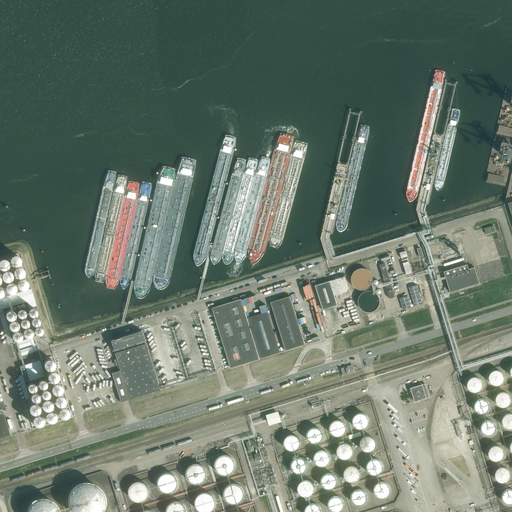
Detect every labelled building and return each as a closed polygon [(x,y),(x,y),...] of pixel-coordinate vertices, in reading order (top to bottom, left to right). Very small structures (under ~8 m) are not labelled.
[(494,226),(484,229),(486,234),(495,231),(494,226)] [(405,251),(399,253),(402,261),(408,260),(405,251)] [(497,260),(486,264),(490,277),(501,273),(497,260)] [(393,288),(385,263),(380,264),(387,289),(393,288)] [(450,292),(479,283),(475,267),(469,269),(467,265),(444,272),(450,292)] [(345,277),(335,280),(315,286),(323,310),(338,305),(335,296),(350,291),(345,277)] [(409,287),(415,306),(423,304),(417,285),(409,287)] [(31,289),(17,294),(20,304),(26,302),(27,303),(29,307),(31,308),(36,306),(31,289)] [(396,297),(393,289),(388,291),(390,299),(396,297)] [(431,289),(423,291),(426,303),(435,300),(431,289)] [(271,302),(286,351),(305,345),(290,296),(271,302)] [(403,310),(411,307),(408,296),(400,298),(403,310)] [(222,340),(231,368),(260,359),(241,299),(212,308),(213,309),(189,317),(198,347),(222,340)] [(280,352),(268,312),(247,318),(260,358),(280,352)] [(376,322),(385,320),(384,314),(375,316),(376,322)] [(193,380),(184,351),(158,359),(155,348),(165,345),(163,339),(164,338),(163,337),(162,337),(161,331),(148,335),(148,336),(143,337),(141,330),(110,340),(113,350),(114,350),(115,353),(114,353),(120,371),(111,373),(120,402),(193,380)] [(349,366),(342,368),(342,369),(342,371),(343,375),(342,375),(342,376),(354,372),(353,366),(349,367),(349,366)] [(505,379),(505,378),(505,376),(505,375),(504,373),(503,372),(502,371),(500,370),(499,369),(497,369),(495,369),(494,370),(492,370),(491,371),(490,372),(489,374),(488,375),(488,377),(488,378),(488,380),(489,382),(490,383),(491,384),(492,385),(494,386),(495,386),(497,386),(499,386),(500,385),(502,385),(503,384),(504,382),(505,381),(505,379)] [(484,387),(484,385),(484,384),(483,382),(482,381),(481,379),(480,378),(479,377),(477,377),(476,377),(474,377),(472,377),(471,378),(470,379),(469,380),(468,381),(467,383),(467,384),(467,386),(467,388),(468,389),(469,390),(470,392),(471,393),(473,393),(474,394),(476,394),(477,393),(479,393),(480,392),(481,391),(482,390),(483,388),(484,387)] [(425,384),(410,388),(408,389),(413,403),(415,402),(427,398),(429,398),(425,384)] [(0,439),(10,436),(5,420),(2,408),(5,407),(3,401),(0,391),(0,439)] [(511,401),(511,400),(511,398),(511,396),(510,395),(509,394),(508,393),(507,392),(505,391),(503,391),(502,391),(500,392),(499,392),(497,393),(496,394),(495,396),(495,397),(495,399),(495,400),(495,402),(496,404),(496,405),(498,406),(499,407),(500,408),(502,408),(504,408),(505,408),(507,407),(508,407),(509,405),(510,404),(511,403),(511,401)] [(490,408),(490,406),(490,404),(490,403),(489,401),(488,400),(487,399),(485,398),(484,398),(482,398),(481,398),(479,398),(477,399),(476,400),(475,401),(474,402),(474,404),(473,405),(473,407),(474,409),(474,410),(475,411),(476,413),(478,414),(479,414),(481,415),(482,415),(484,414),(485,414),(487,413),(488,412),(489,411),(490,409),(490,408)] [(33,429),(40,427),(34,408),(27,410),(33,429)] [(370,420),(370,419),(369,417),(368,415),(368,414),(366,413),(365,412),(363,412),(361,412),(359,412),(358,413),(356,414),(355,414),(355,415),(354,417),(353,419),(353,420),(353,422),(354,424),(355,425),(356,426),(357,427),(358,428),(360,429),(361,429),(363,429),(364,428),(366,427),(367,427),(368,426),(369,424),(370,422),(370,420)] [(511,412),(511,413),(510,413),(509,413),(507,413),(506,414),(504,415),(503,416),(502,417),(502,419),(501,420),(501,422),(502,424),(502,425),(503,426),(504,428),(506,429),(507,429),(509,430),(510,430),(511,429),(511,412)] [(347,427),(347,426),(347,424),(346,422),(344,421),(343,420),(342,419),(340,419),(339,419),(337,419),(336,419),(334,420),(333,421),(331,423),(331,424),(330,426),(330,427),(330,429),(331,431),(332,432),(333,433),(334,435),(336,435),(338,436),(340,436),(341,435),(343,435),(344,434),(346,432),(347,431),(347,429),(347,427)] [(496,429),(497,428),(496,426),(496,424),(495,423),(494,422),(493,421),(492,420),(490,419),(488,419),(487,419),(485,420),(484,420),(482,421),(481,422),(480,424),(480,425),(480,427),(480,428),(480,430),(480,432),(481,433),(482,434),(484,435),(485,436),(487,436),(488,436),(490,436),(492,435),(493,435),(494,433),(495,432),(496,431),(496,429)] [(324,434),(324,433),(323,431),(323,430),(321,428),(320,427),(318,426),(317,426),(315,426),(313,426),(312,426),(311,427),(309,428),(308,430),(308,431),(307,433),(307,434),(307,436),(308,438),(308,439),(309,440),(311,441),(312,442),(313,442),(315,443),(317,443),(319,442),(320,441),(321,440),(323,439),(323,438),(324,436),(324,434)] [(301,441),(301,440),(300,438),(300,437),(299,435),(297,434),(296,433),(294,433),(293,433),(291,433),(290,433),(288,434),(287,435),(286,436),(285,438),(284,439),(284,441),(284,442),(285,444),(285,446),(286,447),(288,448),(289,449),(290,449),(292,450),(294,450),(296,449),(297,449),(299,447),(300,446),(300,445),(301,443),(301,441)] [(377,443),(377,441),(377,440),(376,438),(375,437),(374,436),(372,435),(371,435),(369,434),(367,435),(366,435),(364,436),(363,437),(362,438),(361,440),(361,441),(360,443),(361,445),(361,446),(362,448),(363,449),(364,450),(365,451),(367,451),(368,451),(370,451),(372,451),(373,450),(375,449),(376,448),(377,446),(377,445),(377,443)] [(354,450),(354,449),(353,447),(353,446),(352,444),(350,443),(348,442),(347,442),(346,442),(344,442),(342,442),(341,443),(340,444),(338,445),(338,446),(337,448),(337,450),(337,451),(337,453),(338,455),(339,456),(341,457),(342,458),(343,458),(345,459),(347,459),(348,458),(350,457),(351,456),(353,455),(353,453),(354,452),(354,450)] [(504,455),(505,453),(504,452),(504,450),(503,449),(502,448),(501,446),(500,446),(498,445),(496,445),(495,445),(493,445),(492,446),(490,447),(489,448),(488,450),(488,451),(487,453),(488,454),(488,456),(488,457),(489,459),(490,460),(492,461),(493,461),(495,462),(496,462),(498,462),(500,461),(501,460),(502,459),(503,458),(504,457),(504,455)] [(331,457),(331,456),(331,454),(330,453),(329,451),(328,450),(326,449),(325,449),(323,449),(322,449),(320,449),(319,450),(317,451),(316,452),(315,453),(315,455),(314,457),(314,459),(315,460),(315,461),(316,463),(318,464),(319,465),(321,466),(322,466),(324,466),(326,465),(327,465),(328,464),(330,463),(331,461),(331,459),(331,457)] [(237,465),(237,463),(237,461),(237,459),(236,457),(234,456),(233,454),(231,453),(229,453),(227,452),(225,452),(223,453),(221,454),(220,455),(218,456),(217,458),(217,460),(216,462),(216,464),(217,466),(217,468),(218,469),(220,471),(221,472),(223,473),(225,473),(227,473),(229,473),(231,473),(233,472),(234,470),(236,469),(237,467),(237,465)] [(308,465),(308,463),(307,461),(306,460),(305,459),(304,458),(302,457),(301,457),(299,457),(297,457),(296,458),(294,458),(293,459),(292,461),(292,462),(291,464),(291,465),(291,467),(292,469),(293,470),(294,471),(295,472),(297,473),(298,473),(300,474),(302,473),(303,473),(305,472),(306,471),(307,470),(307,468),(308,467),(308,465)] [(384,465),(384,464),(384,462),(383,461),(382,459),(380,458),(379,457),(376,457),(375,457),(373,457),(372,458),(370,459),(369,460),(368,462),(368,463),(367,465),(367,466),(368,468),(369,470),(370,471),(371,472),(372,473),(374,474),(376,474),(377,474),(379,473),(380,472),(382,472),(383,470),(384,469),(384,467),(384,465)] [(209,474),(209,472),(209,470),(208,468),(207,466),(206,464),(204,463),(203,462),(201,461),(199,461),(197,461),(195,462),(193,463),(191,464),(190,465),(189,467),(188,469),(188,471),(188,473),(188,475),(189,477),(190,478),(191,480),(193,481),(195,482),(197,482),(199,482),(201,482),(203,481),(204,480),(206,479),(207,477),(208,476),(209,474)] [(362,472),(362,470),(361,469),(360,468),(359,466),(358,465),(356,464),(355,464),(353,464),(352,464),(350,464),(349,465),(347,466),(346,468),(345,469),(345,471),(345,472),(345,474),(345,476),(346,477),(347,478),(349,479),(350,480),(351,481),(353,481),(355,481),(356,480),(358,479),(359,478),(360,477),(361,476),(362,474),(362,472)] [(511,477),(511,475),(511,474),(511,472),(510,471),(509,469),(508,468),(506,467),(505,467),(503,467),(501,467),(500,467),(498,468),(497,469),(496,470),(495,471),(495,473),(494,474),(494,476),(494,478),(495,479),(496,480),(497,482),(498,482),(500,483),(501,484),(503,484),(505,483),(506,483),(508,482),(509,481),(510,480),(511,478),(511,477)] [(179,483),(180,481),(179,479),(179,477),(178,475),(177,473),(175,472),(173,471),(171,470),(169,470),(167,470),(165,471),(164,472),(162,473),(161,474),(160,476),(159,478),(158,480),(158,482),(159,484),(160,486),(161,487),(162,489),(164,490),(165,491),(167,491),(169,491),(171,491),(173,490),(175,489),(177,488),(178,486),(179,485),(179,483)] [(338,480),(338,478),(338,477),(337,475),(336,474),(334,473),(333,472),(331,471),(330,471),(328,471),(327,472),(325,473),(324,473),(323,475),(322,476),(321,478),(321,480),(321,481),(322,483),(322,484),(323,486),(325,487),(326,487),(327,488),(329,488),(331,488),(332,488),(334,487),(335,486),(337,484),(337,483),(338,481),(338,480)] [(315,487),(315,485),(315,484),(314,482),(313,481),(312,480),(310,479),(308,478),(306,478),(304,479),(302,480),(301,481),(300,482),(299,484),(298,485),(298,487),(298,488),(299,490),(300,491),(301,493),(302,494),(303,495),(304,495),(306,495),(308,495),(310,495),(311,494),(312,493),(314,492),(315,490),(315,489),(315,487)] [(150,492),(150,490),(150,488),(150,486),(149,484),(148,483),(146,481),(144,480),(142,480),(140,479),(138,479),(136,480),(135,481),(133,482),(132,483),(130,485),(130,487),(129,489),(129,491),(130,493),(130,495),(132,496),(133,498),(135,499),(136,500),(138,500),(140,500),(142,500),(144,500),(146,499),(148,497),(149,496),(150,494),(150,492)] [(391,488),(391,487),(391,485),(390,483),(389,482),(387,481),(386,480),(384,480),(382,480),(381,480),(379,480),(378,481),(377,482),(376,483),(375,485),(375,487),(374,488),(375,490),(375,491),(376,493),(377,494),(378,495),(380,496),(381,497),(383,497),(384,497),(386,496),(388,495),(389,494),(390,493),(391,492),(391,490),(391,488)] [(104,504),(104,501),(104,498),(103,495),(102,492),(101,490),(99,487),(96,485),(94,484),(91,483),(88,482),(85,482),(82,482),(79,483),(76,485),(74,486),(72,488),(70,491),(69,493),(68,496),(67,499),(67,502),(68,505),(69,508),(70,511),(71,511),(100,511),(101,511),(102,509),(103,507),(104,504)] [(246,494),(246,492),(246,490),(245,488),(244,487),(243,485),(242,484),(240,483),(238,482),(236,482),(234,482),(232,482),(230,483),(229,484),(227,486),(226,488),(225,489),(225,491),(225,493),(225,495),(226,497),(227,499),(229,500),(230,502),(232,502),(234,503),(236,503),(238,503),(240,502),(242,501),(243,500),(244,498),(245,496),(246,494)] [(368,496),(368,494),(368,493),(367,491),(366,490),(364,489),(363,488),(361,487),(360,487),(358,488),(357,488),(355,489),(354,490),(353,491),(352,492),(351,494),(351,496),(352,498),(352,499),(353,501),(354,502),(355,503),(357,504),(358,504),(360,504),(361,504),(363,504),(364,503),(366,502),(367,501),(368,499),(368,497),(368,496)] [(511,488),(510,488),(508,488),(507,488),(505,489),(504,490),(503,491),(502,493),(501,494),(501,496),(501,497),(501,499),(502,500),(503,502),(504,503),(505,504),(507,504),(508,505),(510,505),(511,505),(511,504),(511,488)] [(217,503),(217,501),(217,499),(216,497),(215,495),(214,494),(213,492),(211,491),(209,491),(207,490),(205,491),(203,491),(201,492),(200,493),(198,494),(197,496),(196,498),(196,500),(196,502),(196,504),(197,506),(198,508),(200,509),(201,510),(203,511),(205,511),(207,511),(209,511),(211,511),(213,510),(214,508),(215,507),(216,505),(217,503)] [(345,503),(345,501),(345,499),(344,498),(343,497),(341,495),(340,495),(338,494),(336,494),(335,495),(333,495),(332,496),(331,497),(330,498),(329,500),(329,501),(328,503),(329,505),(329,506),(330,507),(331,509),(332,510),(334,511),(335,511),(337,511),(338,511),(340,511),(341,510),(343,509),(344,508),(345,506),(345,504),(345,503)] [(58,511),(57,509),(56,506),(55,504),(53,502),(51,501),(49,499),(46,499),(44,498),(41,498),(38,499),(36,500),(34,501),(32,502),(30,504),(28,507),(27,509),(27,511),(26,511),(58,511)] [(187,511),(188,511),(188,510),(188,508),(187,506),(186,504),(185,502),(183,501),(182,500),(180,499),(178,499),(176,499),(174,500),(172,500),(170,502),(169,503),(168,505),(167,507),(167,509),(167,511),(166,511),(187,511)] [(322,510),(322,508),(322,507),(321,505),(320,504),(318,503),(317,502),(315,502),(314,501),(312,502),(310,502),(309,503),(308,504),(307,505),(306,506),(305,508),(305,509),(305,511),(321,511),(322,511),(322,510)]
